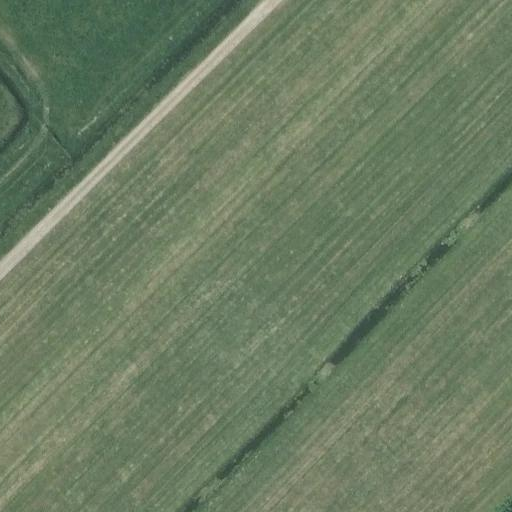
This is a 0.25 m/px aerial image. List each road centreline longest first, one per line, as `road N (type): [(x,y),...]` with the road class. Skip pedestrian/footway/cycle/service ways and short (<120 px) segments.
road 1 (track): [(61,217),(273,0)]
road 2 (track): [(160,26),(53,132)]
